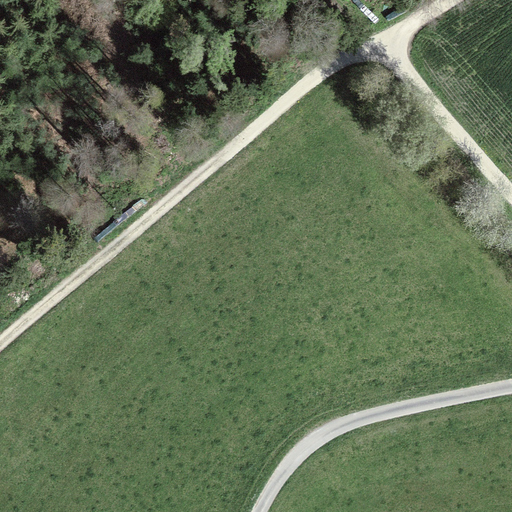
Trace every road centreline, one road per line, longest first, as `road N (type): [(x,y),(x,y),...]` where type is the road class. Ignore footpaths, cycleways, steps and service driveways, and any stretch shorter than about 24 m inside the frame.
road 1 (track): [(378,40),(347,56),(0,327)]
road 2 (residential): [(511,386),(329,428),(286,466),(261,511)]
road 3 (track): [(511,197),(378,40)]
